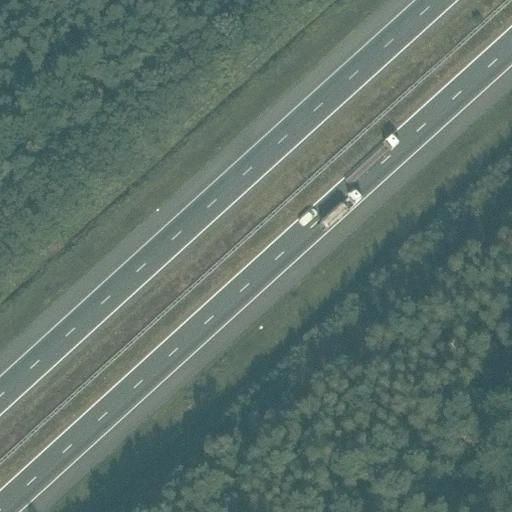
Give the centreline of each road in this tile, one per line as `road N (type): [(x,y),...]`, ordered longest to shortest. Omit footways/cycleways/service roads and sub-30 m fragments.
road 1 (motorway): [(0,511),(511,47)]
road 2 (motorway): [(438,0),(0,397)]
